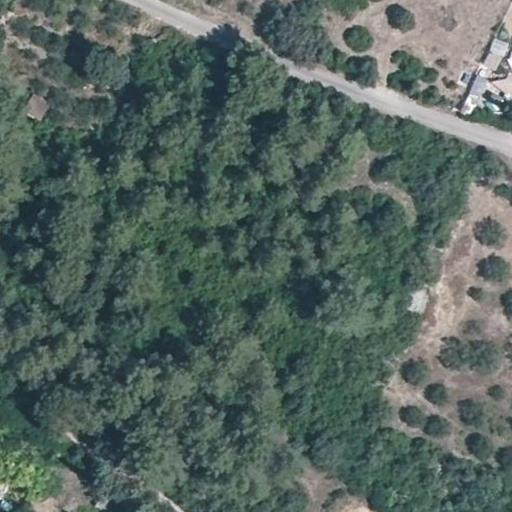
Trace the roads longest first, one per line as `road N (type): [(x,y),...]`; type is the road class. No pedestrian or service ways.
road 1 (unclassified): [(120,0),(511,149)]
road 2 (track): [(174,511),(140,481),(0,397)]
